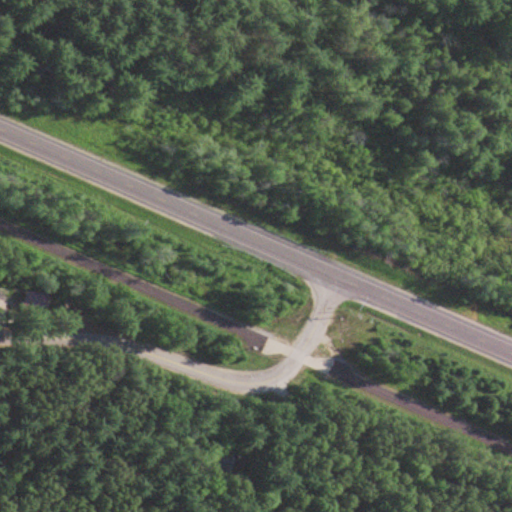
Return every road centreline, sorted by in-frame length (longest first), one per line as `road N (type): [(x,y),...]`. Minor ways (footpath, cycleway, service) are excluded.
road 1 (tertiary): [(511,354),(0,129)]
road 2 (residential): [(0,338),(96,343),(251,385),(287,371),(341,278)]
